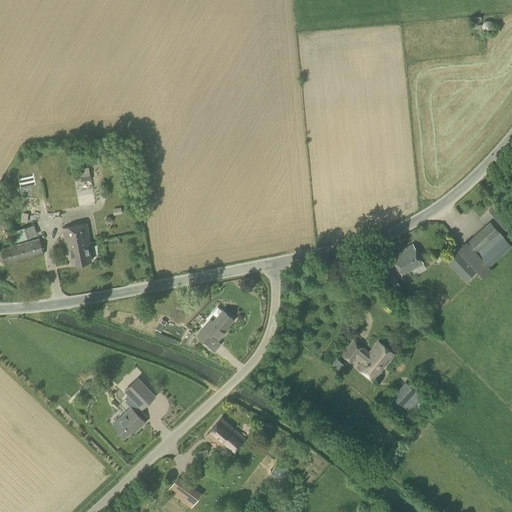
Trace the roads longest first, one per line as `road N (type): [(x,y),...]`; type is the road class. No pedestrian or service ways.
road 1 (unclassified): [(93,511),(257,356),(274,321),(280,263)]
road 2 (tertiary): [(0,309),(280,263)]
road 3 (tertiary): [(280,263),(383,237),(443,205),(511,137)]
